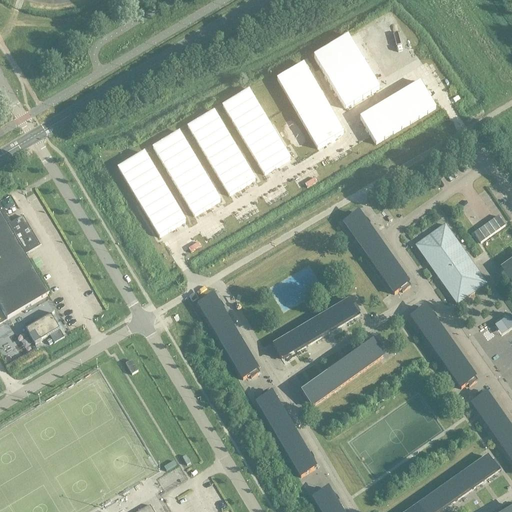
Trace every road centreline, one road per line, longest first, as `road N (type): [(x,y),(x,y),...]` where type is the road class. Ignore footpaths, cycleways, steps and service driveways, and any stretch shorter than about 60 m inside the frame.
road 1 (unclassified): [(144,323),(25,122)]
road 2 (residential): [(511,194),(490,164),(389,233),(429,292)]
road 3 (unclassified): [(256,511),(144,323)]
road 4 (residential): [(277,382),(429,292)]
road 5 (unclassified): [(144,323),(0,404)]
road 6 (residential): [(277,382),(355,511)]
road 7 (residential): [(429,292),(511,410)]
road 8 (residential): [(215,278),(277,382)]
